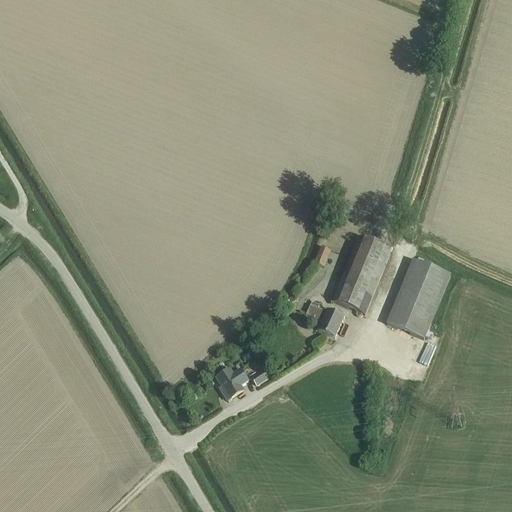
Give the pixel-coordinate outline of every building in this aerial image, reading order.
[(358,238),(332,302),(365,316),(391,252),(358,238)] [(319,247),(312,264),(322,268),(329,252),(319,247)] [(450,276),(448,275),(413,261),(387,325),(424,341),(450,276)] [(305,315),(322,322),(318,332),(335,339),(344,318),(327,310),(326,313),(316,309),(317,306),(310,303),(305,315)] [(256,360),(250,364),(254,369),(259,365),(256,360)] [(230,370),(225,373),(216,379),(224,391),(221,392),(227,401),(243,391),(240,387),(248,382),(240,369),(233,374),(230,370)] [(265,371),(252,379),(256,387),(270,378),(265,371)]
